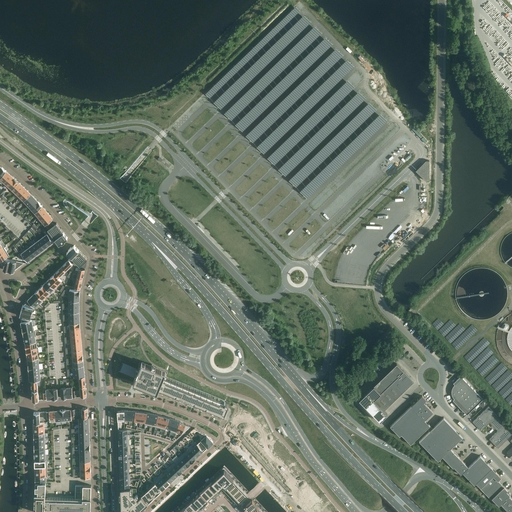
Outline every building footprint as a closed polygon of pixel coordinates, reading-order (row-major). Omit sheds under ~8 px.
[(300,10),(296,6),(206,92),(211,97),(300,10)] [(304,15),(215,101),(221,108),(311,21),(304,15)] [(315,26),(226,112),(232,119),(322,33),(315,26)] [(326,37),(236,123),(243,130),(332,44),(326,37)] [(336,48),(247,134),(254,141),(343,55),(336,48)] [(347,59),(258,145),(264,152),(354,66),(347,59)] [(348,80),(269,156),(275,163),(355,87),(348,80)] [(359,91),(279,168),(286,174),(365,98),(359,91)] [(370,102),(290,179),(297,185),(376,109),(370,102)] [(380,113),(301,190),(308,197),(387,120),(380,113)] [(412,129),(420,138),(422,136),(414,127),(412,129)] [(429,180),(429,160),(426,160),(416,170),(426,180),(429,180)] [(0,179),(4,182),(11,175),(6,171),(0,178),(0,179)] [(8,186),(15,178),(11,175),(4,182),(8,186)] [(12,190),(19,182),(15,178),(8,186),(12,190)] [(16,193),(23,186),(19,182),(12,190),(16,193)] [(20,197),(27,190),(23,186),(16,193),(20,197)] [(31,194),(27,190),(20,197),(24,201),(31,194)] [(27,205),(35,198),(31,194),(24,201),(27,205)] [(31,209),(38,202),(35,198),(27,205),(31,209)] [(42,206),(38,202),(31,209),(35,213),(42,206)] [(46,210),(42,206),(35,213),(38,217),(46,210)] [(41,221),(49,214),(46,210),(38,217),(41,221)] [(45,225),(53,219),(49,214),(41,221),(45,225)] [(56,223),(54,225),(52,222),(46,226),(48,229),(59,244),(62,242),(62,243),(65,241),(65,240),(67,238),(56,223)] [(53,242),(47,234),(43,237),(49,245),(53,242)] [(49,245),(43,237),(38,240),(45,248),(49,245)] [(45,248),(38,240),(34,243),(40,252),(45,248)] [(40,252),(34,243),(30,247),(36,255),(40,252)] [(86,261),(85,260),(87,258),(74,245),(71,248),(71,247),(68,250),(69,251),(67,253),(80,266),(81,267),(85,268),(86,261)] [(36,255),(30,247),(25,250),(32,258),(36,255)] [(32,258),(25,250),(21,253),(22,255),(24,257),(27,262),(32,258)] [(9,270),(11,260),(5,258),(4,258),(0,260),(0,262),(3,268),(3,269),(9,270)] [(14,270),(25,262),(11,260),(9,270),(14,272),(14,270)] [(66,271),(73,264),(69,260),(66,262),(64,264),(64,265),(61,267),(66,271)] [(59,278),(66,271),(61,267),(57,271),(54,274),(59,278)] [(84,273),(85,269),(79,268),(77,278),(82,279),(83,276),(84,273)] [(62,281),(59,278),(54,274),(51,277),(58,285),(62,281)] [(58,285),(51,277),(47,281),(54,289),(58,285)] [(82,282),(82,279),(77,278),(74,287),(80,289),(81,285),(82,282)] [(54,289),(47,281),(43,285),(50,292),(54,289)] [(50,292),(43,285),(39,289),(46,296),(50,292)] [(46,296),(39,289),(35,292),(42,300),(46,296)] [(42,300),(35,292),(31,296),(38,304),(42,300)] [(38,304),(31,296),(27,300),(28,301),(34,306),(33,307),(34,308),(38,304)] [(34,306),(28,301),(24,305),(23,305),(21,310),(32,313),(33,307),(34,306)] [(30,320),(32,313),(21,310),(19,316),(20,316),(22,322),(29,320),(30,320)] [(511,313),(510,314),(509,315),(507,316),(507,317),(505,318),(504,319),(503,320),(502,322),(501,322),(500,324),(500,325),(499,327),(498,328),(498,330),(497,332),(497,334),(496,335),(496,337),(496,338),(496,339),(496,340),(496,342),(497,344),(497,345),(497,347),(498,348),(498,350),(499,351),(500,352),(500,354),(501,355),(502,356),(503,358),(505,359),(506,360),(507,361),(508,362),(510,363),(511,364),(511,313)] [(133,381),(140,366),(123,359),(117,375),(133,381)] [(133,382),(155,391),(157,392),(215,415),(217,416),(223,419),(223,417),(224,415),(225,412),(227,409),(227,408),(227,407),(229,404),(229,402),(226,401),(225,400),(166,376),(168,372),(166,371),(142,361),(140,366),(133,381),(133,382)] [(397,398),(402,392),(409,385),(412,383),(411,378),(406,373),(403,370),(396,363),(391,368),(385,374),(379,380),(373,385),(366,392),(359,399),(366,406),(373,413),(380,421),(387,414),(384,410),(391,403),(397,398)] [(483,399),(462,377),(460,376),(453,383),(454,384),(453,386),(452,387),(452,388),(451,390),(451,392),(451,393),(452,395),(452,396),(453,398),(454,399),(453,400),(457,404),(458,403),(464,409),(463,411),(467,415),(468,413),(483,399)] [(425,399),(425,398),(422,395),(390,426),(399,436),(401,434),(410,444),(427,428),(429,431),(419,441),(438,461),(442,457),(453,468),(454,467),(461,474),(463,473),(474,485),(476,483),(481,488),(496,473),(480,456),(468,467),(450,449),(462,437),(443,418),(432,428),(425,420),(433,412),(425,404),(426,404),(424,402),(425,401),(425,400),(425,399)] [(494,444),(498,448),(511,433),(511,431),(488,406),(472,422),(481,430),(490,422),(498,430),(489,439),(494,444)] [(164,416),(161,426),(166,427),(169,417),(164,416)] [(169,417),(166,427),(171,429),(175,419),(169,417)] [(244,417),(235,425),(270,462),(269,463),(285,480),(294,471),(279,455),(280,453),(276,449),(274,450),(244,417)] [(175,419),(171,429),(176,431),(180,421),(175,419)] [(180,421),(176,431),(183,433),(190,426),(180,421)] [(451,421),(449,423),(459,432),(461,430),(451,421)] [(204,434),(200,438),(201,439),(208,446),(213,442),(211,440),(212,439),(204,434)] [(201,439),(197,444),(203,451),(208,446),(201,439)] [(197,444),(192,448),(199,455),(203,451),(197,444)] [(192,448),(188,452),(195,459),(199,455),(192,448)] [(188,452),(184,456),(191,463),(195,459),(188,452)] [(184,456),(180,459),(187,467),(191,463),(184,456)] [(180,459),(176,463),(182,470),(187,467),(180,459)] [(176,463),(172,467),(178,474),(182,470),(176,463)] [(172,467),(167,471),(174,478),(178,474),(172,467)] [(224,485),(224,486),(225,487),(233,479),(232,479),(224,470),(212,482),(219,490),(224,485)] [(167,471),(163,475),(170,482),(174,478),(167,471)] [(511,511),(511,498),(509,496),(510,495),(508,493),(507,494),(505,492),(507,490),(498,481),(501,478),(496,473),(481,488),(480,488),(491,500),(492,499),(499,506),(501,504),(507,511),(511,511)] [(163,475),(159,479),(166,486),(170,482),(163,475)] [(159,479),(155,483),(162,490),(166,486),(159,479)] [(229,491),(236,483),(233,479),(225,487),(228,490),(229,491)] [(302,480),(293,488),(304,499),(303,500),(314,511),(331,511),(330,510),(326,506),(302,480)] [(90,511),(91,485),(75,485),(75,500),(45,499),(46,482),(35,482),(34,511),(90,511)] [(208,485),(215,493),(219,490),(212,482),(208,485)] [(155,483),(151,486),(158,493),(162,490),(155,483)] [(240,487),(236,483),(229,491),(232,494),(240,487)] [(215,493),(208,485),(207,486),(204,489),(211,497),(215,494),(215,493)] [(151,486),(148,489),(155,496),(158,493),(151,486)] [(240,487),(232,494),(236,498),(243,491),(240,487)] [(129,489),(120,489),(121,496),(122,496),(122,499),(121,499),(121,509),(122,509),(122,511),(137,511),(141,509),(140,509),(140,508),(142,507),(143,508),(143,507),(142,506),(144,505),(145,505),(145,506),(148,503),(141,496),(138,493),(139,494),(137,495),(136,495),(135,494),(136,493),(136,488),(129,489)] [(148,489),(144,493),(151,500),(155,496),(148,489)] [(203,490),(200,492),(208,500),(211,497),(204,489),(203,490)] [(236,498),(239,502),(247,495),(244,491),(243,491),(236,498)] [(206,501),(208,500),(200,492),(199,494),(197,496),(204,503),(206,501)] [(141,496),(148,503),(151,500),(144,493),(141,496)] [(204,503),(197,496),(195,497),(193,499),(201,507),(202,505),(204,503)] [(191,501),(189,503),(197,511),(198,509),(201,507),(193,499),(191,501)] [(256,504),(252,500),(244,507),(248,511),(256,504)] [(194,511),(197,511),(189,503),(187,505),(185,507),(190,511),(194,511)]
